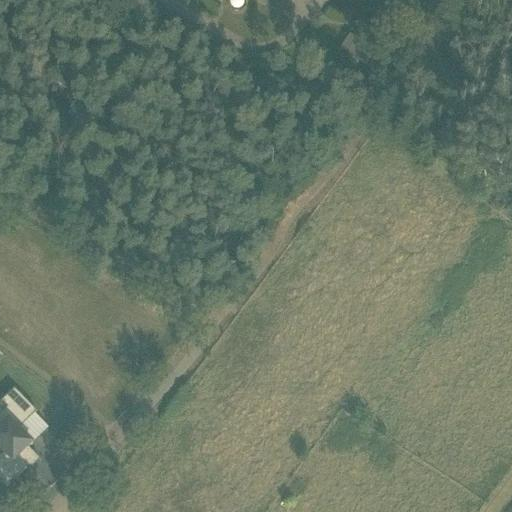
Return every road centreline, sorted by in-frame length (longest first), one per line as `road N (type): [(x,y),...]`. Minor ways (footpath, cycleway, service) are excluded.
road 1 (track): [(457,0),(256,261),(0,115)]
road 2 (unclassified): [(49,511),(212,330),(256,261)]
